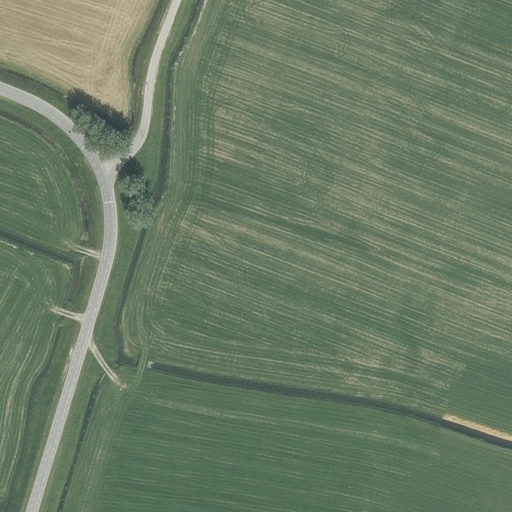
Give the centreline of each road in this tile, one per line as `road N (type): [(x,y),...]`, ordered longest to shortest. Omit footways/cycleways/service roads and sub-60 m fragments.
road 1 (tertiary): [(31,511),(107,259),(109,203),(100,171)]
road 2 (unclassified): [(100,171),(137,144),(152,67),(177,0)]
road 3 (tertiary): [(100,171),(67,126),(0,88)]
